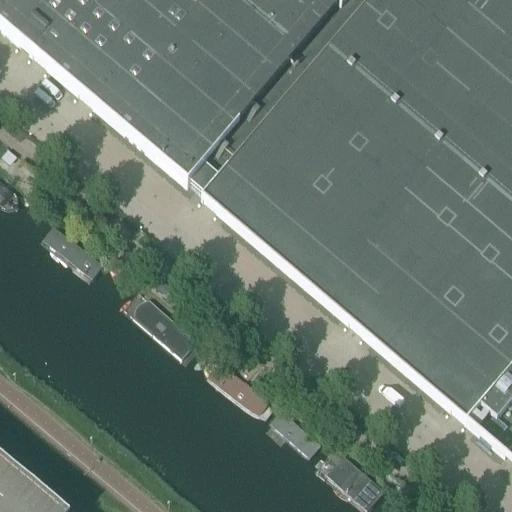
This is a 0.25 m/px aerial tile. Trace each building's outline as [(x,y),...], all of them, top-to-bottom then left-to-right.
[(511,0),(0,0),(0,36),(183,191),(186,194),(189,191),(202,202),(200,205),(303,293),(361,342),(464,430),(479,443),(490,452),(491,453),(492,454),(504,464),(511,470),(511,0)] [(0,184),(0,206),(12,216),(17,215),(19,213),(23,208),(22,203),(0,184)] [(62,250),(62,255),(94,282),(100,282),(104,277),(103,272),(71,245),(65,245),(62,250)] [(175,337),(175,332),(142,305),(137,306),(133,310),(133,316),(166,343),(171,342),(175,337)] [(215,379),(215,384),(247,411),(253,411),(257,406),(256,401),(224,374),(218,374),(215,379)] [(302,445),(302,440),(270,412),(264,413),(260,417),(261,423),(293,450),(299,450),(302,445)] [(370,503),(369,498),(337,470),(331,471),(328,475),(328,481),(360,508),(366,508),(370,503)] [(0,511),(49,511),(0,471),(0,511)]
